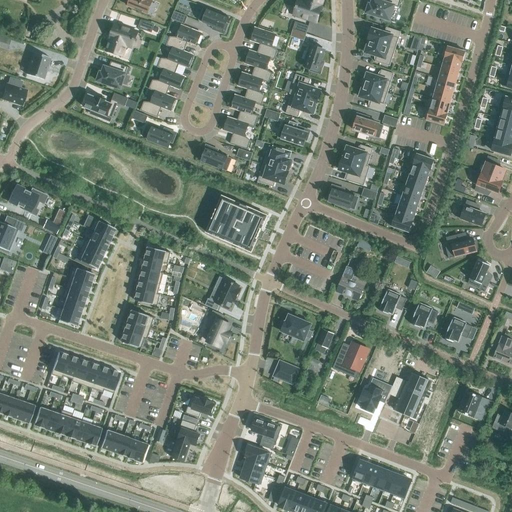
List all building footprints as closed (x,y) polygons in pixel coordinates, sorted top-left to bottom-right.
[(150,0),(127,0),(127,3),(128,4),(127,7),(147,14),(152,1),(150,1),(150,0)] [(323,0),(298,0),(297,6),(302,8),(299,17),(316,23),(323,0)] [(394,6),(398,8),(401,0),(399,0),(377,0),(378,0),(376,0),(372,0),(371,5),(369,4),(366,13),(389,21),(394,6)] [(225,32),(228,24),(226,24),(228,18),(208,10),(203,9),(199,20),(203,22),(203,23),(225,32)] [(186,18),(173,13),(171,19),(183,24),(186,18)] [(141,21),(139,28),(151,32),(153,26),(141,21)] [(138,30),(116,23),(107,49),(124,55),(127,45),(133,47),(135,40),(136,38),(138,30)] [(308,27),(295,23),(292,30),(305,34),(308,27)] [(202,34),(181,26),(177,37),(170,36),(166,46),(172,48),(173,48),(184,52),(187,43),(197,46),(202,34)] [(368,41),(369,41),(395,50),(400,32),(386,27),(384,33),(372,29),(368,41)] [(276,35),(255,28),(251,41),(260,44),(257,54),(270,58),(270,59),(274,60),(278,50),(272,47),(276,35)] [(305,34),(292,30),(290,36),(303,40),(305,34)] [(389,67),(395,50),(369,41),(367,46),(366,45),(363,52),(377,56),(375,62),(389,67)] [(444,46),(443,46),(440,57),(462,63),(465,53),(465,52),(457,50),(444,46)] [(325,51),(311,47),(305,67),(311,69),(310,71),(317,73),(325,51)] [(184,52),(173,48),(172,48),(168,59),(161,58),(158,68),(164,70),(164,69),(175,74),(179,64),(188,68),(193,56),(184,52)] [(257,54),(250,51),(245,64),(255,67),(252,76),(263,80),(263,81),(269,83),(272,73),(266,70),(270,59),(270,58),(257,54)] [(50,58),(33,53),(26,75),(43,80),(50,58)] [(462,63),(440,57),(444,58),(444,60),(442,68),(459,73),(461,65),(462,63)] [(128,67),(115,63),(112,70),(104,67),(103,71),(101,71),(97,81),(120,89),(128,67)] [(459,73),(442,68),(439,78),(434,77),(456,84),(457,80),(459,73)] [(175,74),(164,69),(164,70),(159,81),(153,80),(149,89),(155,92),(155,91),(166,95),(170,86),(179,90),(184,77),(175,74)] [(365,81),(363,85),(387,93),(393,74),(381,70),(378,78),(365,73),(363,80),(365,81)] [(252,76),(242,73),(238,86),(248,89),(245,99),(256,102),(256,103),(262,105),(265,95),(259,92),(263,81),(263,80),(252,76)] [(291,95),(315,103),(316,103),(320,91),(308,87),(310,79),(295,75),(289,94),(291,95)] [(505,76),(502,87),(511,89),(511,76),(506,75),(505,76)] [(434,77),(431,88),(453,94),(456,84),(434,77)] [(22,82),(10,78),(8,85),(6,84),(2,100),(22,106),(27,91),(20,89),(22,82)] [(384,104),(387,93),(363,85),(362,90),(360,90),(358,96),(371,101),(369,108),(383,113),(386,105),(384,104)] [(436,89),(435,90),(433,99),(450,104),(453,94),(431,88),(436,89)] [(166,95),(155,91),(155,92),(151,103),(144,101),(140,111),(157,118),(161,108),(171,112),(176,99),(166,95)] [(115,94),(111,104),(105,102),(106,101),(97,98),(97,99),(88,95),(88,97),(86,97),(82,104),(84,105),(84,107),(111,118),(117,103),(124,106),(127,99),(115,94)] [(315,103),(291,95),(285,113),(298,117),(300,110),(313,114),(316,107),(314,107),(315,103)] [(245,99),(235,96),(231,108),(241,111),(237,121),(249,125),(248,126),(255,128),(258,117),(252,114),(256,103),(256,102),(245,99)] [(499,108),(498,109),(511,112),(511,99),(502,97),(499,108)] [(447,115),(447,114),(448,112),(450,104),(433,99),(430,109),(425,108),(425,109),(447,115)] [(444,125),(447,115),(425,109),(422,119),(423,120),(435,123),(442,125),(444,126),(444,125)] [(511,112),(498,109),(496,118),(511,122),(511,112)] [(279,114),(267,110),(265,116),(277,120),(279,114)] [(147,116),(134,111),(132,117),(144,122),(147,116)] [(398,120),(386,116),(384,123),(396,127),(398,120)] [(356,117),(353,124),(355,125),(354,130),(374,137),(379,138),(383,126),(378,125),(378,124),(356,117)] [(237,121),(228,118),(224,131),(233,134),(230,144),(247,150),(251,140),(245,136),(248,126),(249,125),(237,121)] [(494,123),(493,128),(511,133),(511,122),(496,118),(494,123)] [(286,126),(286,127),(282,125),(278,138),(282,139),(303,146),(304,140),(307,141),(309,134),(286,126)] [(511,133),(493,128),(490,139),(495,141),(495,140),(511,144),(511,133)] [(174,137),(153,129),(147,141),(168,149),(170,143),(172,144),(174,137)] [(468,134),(465,146),(466,147),(471,148),(474,136),(468,134)] [(495,141),(492,151),(510,156),(511,148),(511,144),(495,140),(495,141)] [(343,158),(367,166),(373,149),(360,145),(358,151),(345,147),(343,153),(345,154),(343,158)] [(222,170),(222,169),(226,171),(231,159),(227,157),(205,148),(202,155),(204,156),(202,162),(222,170)] [(263,164),(287,172),(288,168),(290,168),(292,162),(279,157),(281,152),(268,148),(263,164)] [(252,154),(240,150),(238,156),(250,160),(252,154)] [(409,164),(430,171),(432,166),(434,161),(434,160),(428,158),(425,157),(413,153),(412,153),(409,164)] [(477,172),(501,181),(506,171),(497,167),(499,162),(488,157),(486,163),(482,161),(477,172)] [(370,167),(367,166),(343,158),(342,158),(339,170),(348,173),(345,180),(363,186),(370,167)] [(287,172),(263,164),(257,182),(273,187),(275,181),(284,184),(288,172),(287,172)] [(429,173),(430,171),(430,172),(430,171),(409,164),(411,165),(410,168),(407,175),(418,178),(426,181),(429,173)] [(502,182),(501,181),(477,172),(473,183),(477,185),(475,191),(487,196),(489,190),(498,193),(502,182)] [(404,184),(402,184),(416,189),(423,191),(426,181),(418,178),(407,175),(404,184)] [(423,191),(416,189),(402,184),(398,194),(419,202),(423,191)] [(25,209),(24,211),(36,217),(39,210),(36,209),(38,206),(39,203),(44,205),(48,196),(32,188),(30,193),(17,187),(9,202),(25,209)] [(349,209),(350,208),(354,210),(358,198),(354,196),(331,188),(329,196),(331,196),(329,202),(349,209)] [(370,190),(365,189),(363,196),(375,200),(377,193),(370,190)] [(402,196),(399,205),(397,205),(416,212),(419,202),(398,194),(398,195),(402,196)] [(222,196),(215,211),(217,212),(217,211),(222,213),(218,221),(214,220),(214,219),(212,218),(206,232),(246,250),(249,251),(252,252),(252,251),(254,248),(258,238),(261,231),(267,216),(222,196)] [(484,217),(485,214),(477,211),(479,206),(467,202),(465,207),(461,206),(456,217),(464,220),(464,221),(465,221),(465,220),(467,221),(467,222),(468,221),(474,224),(475,224),(477,225),(478,225),(481,226),(482,224),(482,223),(483,221),(483,220),(484,217),(485,217),(484,217)] [(413,222),(412,222),(413,221),(416,212),(397,205),(393,215),(412,222),(413,222)] [(409,233),(409,232),(410,228),(412,222),(393,215),(390,226),(400,230),(408,233),(409,233)] [(0,248),(9,252),(18,231),(21,232),(24,226),(24,224),(7,216),(3,224),(0,222),(0,248)] [(56,234),(62,222),(55,219),(53,224),(46,221),(43,228),(56,234)] [(110,240),(115,229),(94,220),(89,230),(93,232),(110,240)] [(110,240),(93,232),(89,241),(106,249),(110,240)] [(473,242),(473,240),(464,242),(462,234),(446,238),(449,246),(445,247),(449,259),(476,252),(475,250),(477,249),(475,241),(473,242)] [(48,242),(54,245),(57,238),(51,236),(48,242)] [(89,241),(85,239),(80,249),(101,259),(106,249),(89,241)] [(358,247),(364,250),(367,242),(361,240),(358,247)] [(171,253),(148,247),(145,259),(163,263),(168,264),(171,253)] [(101,259),(80,249),(75,260),(97,269),(101,259)] [(398,256),(395,262),(408,268),(411,262),(398,256)] [(3,258),(0,266),(0,268),(12,273),(16,263),(3,258)] [(163,263),(145,259),(143,268),(161,273),(163,263)] [(478,260),(469,279),(470,280),(468,284),(485,292),(492,276),(486,274),(490,266),(478,260)] [(68,278),(91,285),(94,275),(72,267),(68,278)] [(431,267),(427,273),(436,279),(440,272),(431,267)] [(143,268),(140,279),(160,284),(163,273),(161,273),(143,268)] [(344,296),(358,302),(358,300),(359,300),(360,300),(361,300),(362,300),(363,299),(364,298),(364,297),(365,297),(365,296),(365,295),(365,294),(364,293),(363,292),(362,291),(366,282),(353,276),(354,274),(352,270),(347,268),(336,292),(337,293),(337,292),(344,295),(344,296)] [(87,296),(91,285),(68,278),(65,288),(87,296)] [(140,279),(137,289),(158,294),(160,284),(140,279)] [(208,299),(205,305),(217,311),(219,305),(229,309),(235,297),(237,297),(241,289),(239,288),(240,286),(226,280),(222,289),(220,294),(213,291),(210,299),(210,300),(208,299)] [(61,299),(66,300),(83,306),(87,296),(65,288),(61,299)] [(158,294),(137,289),(135,301),(157,306),(160,295),(158,294)] [(401,296),(388,290),(379,311),(388,315),(388,314),(393,315),(396,308),(402,311),(407,299),(401,297),(401,296)] [(80,316),(83,306),(66,300),(62,310),(80,316)] [(459,302),(457,308),(466,312),(468,306),(459,302)] [(433,309),(419,303),(410,324),(420,328),(420,327),(424,329),(427,322),(433,324),(438,313),(432,310),(433,309)] [(80,316),(62,310),(59,321),(76,327),(80,316)] [(154,318),(132,310),(128,321),(151,329),(154,318)] [(213,311),(205,326),(212,329),(206,341),(221,348),(223,342),(226,343),(231,333),(228,331),(231,326),(222,322),(225,316),(213,311)] [(510,323),(511,324),(511,314),(506,313),(506,314),(506,313),(503,320),(510,323)] [(313,342),(316,335),(311,333),(313,327),(291,318),(288,325),(286,324),(283,333),(284,334),(307,343),(308,340),(313,342)] [(467,324),(453,318),(444,338),(454,342),(454,341),(458,343),(461,336),(467,339),(472,327),(466,325),(467,324)] [(145,339),(147,339),(151,329),(128,321),(125,332),(145,339)] [(324,354),(326,349),(328,349),(334,334),(323,330),(317,344),(315,350),(324,354)] [(145,339),(125,332),(121,342),(141,349),(145,339)] [(493,358),(508,364),(511,365),(511,350),(510,350),(511,343),(511,340),(503,336),(499,344),(493,358)] [(341,349),(333,369),(345,374),(348,367),(360,372),(369,350),(352,343),(348,353),(346,352),(341,349)] [(50,375),(62,379),(62,376),(69,356),(58,353),(50,375)] [(78,359),(69,356),(62,376),(72,379),(78,359)] [(72,379),(71,382),(82,385),(89,363),(78,359),(72,379)] [(310,359),(308,364),(317,367),(319,363),(310,359)] [(280,361),(274,376),(292,384),(298,369),(280,361)] [(82,385),(92,389),(99,367),(89,363),(82,385)] [(110,370),(99,367),(92,389),(103,393),(103,390),(110,370)] [(103,390),(114,394),(120,374),(110,370),(103,390)] [(397,378),(394,384),(414,392),(420,377),(409,373),(405,382),(397,378)] [(420,377),(414,392),(430,399),(433,393),(427,391),(431,382),(420,377)] [(365,389),(359,402),(362,403),(360,408),(373,413),(375,409),(376,409),(379,402),(385,404),(392,387),(373,379),(368,390),(365,389)] [(394,384),(390,394),(398,398),(393,410),(405,414),(414,392),(394,384)] [(414,392),(405,414),(416,419),(421,406),(423,406),(424,403),(428,405),(430,399),(414,392)] [(466,392),(458,412),(474,419),(477,411),(483,414),(489,401),(466,392)] [(0,394),(0,414),(2,415),(9,397),(0,394)] [(9,397),(2,415),(11,418),(17,400),(9,397)] [(191,397),(185,414),(199,418),(201,412),(211,416),(214,404),(212,404),(212,402),(203,399),(202,400),(191,397)] [(20,421),(26,403),(17,400),(11,418),(20,421)] [(20,421),(29,424),(35,406),(26,403),(20,421)] [(44,429),(50,411),(39,408),(33,426),(44,429)] [(65,436),(72,416),(72,414),(61,410),(60,415),(54,432),(54,433),(64,436),(65,436)] [(60,415),(50,411),(44,429),(54,432),(60,415)] [(509,435),(511,430),(511,413),(505,411),(503,416),(498,414),(492,428),(509,435)] [(72,416),(65,436),(74,440),(75,440),(81,422),(82,420),(72,416)] [(261,441),(267,443),(275,446),(282,427),(277,426),(256,419),(252,431),(258,433),(263,435),(261,441)] [(182,421),(176,439),(190,444),(196,446),(200,435),(194,433),(197,425),(189,423),(182,421)] [(91,425),(81,422),(75,440),(84,443),(85,443),(91,425)] [(95,447),(101,429),(91,425),(85,443),(95,447)] [(160,429),(156,440),(162,442),(166,431),(160,429)] [(115,434),(106,431),(100,448),(109,451),(115,434)] [(115,434),(109,451),(117,454),(124,437),(115,434)] [(124,437),(117,454),(126,457),(132,439),(124,437)] [(292,438),(286,455),(287,455),(293,457),(299,441),(292,438)] [(132,439),(126,457),(134,460),(135,460),(141,442),(132,439)] [(176,439),(170,457),(184,462),(189,447),(190,444),(176,439)] [(144,463),(150,445),(141,442),(135,460),(144,463)] [(246,457),(248,458),(268,464),(271,454),(249,446),(246,457)] [(248,458),(245,468),(264,475),(268,464),(248,458)] [(353,480),(363,484),(370,465),(360,461),(353,480)] [(381,469),(370,465),(363,484),(373,488),(381,469)] [(261,485),(264,475),(245,468),(241,478),(261,485)] [(384,490),(391,473),(381,469),(373,488),(384,492),(385,490),(384,490)] [(394,494),(401,477),(391,473),(384,490),(385,490),(394,494)] [(394,494),(393,496),(404,500),(411,481),(401,477),(394,494)] [(289,510),(297,491),(286,486),(279,506),(289,510)] [(300,511),(307,494),(297,491),(289,510),(293,511),(300,511)] [(311,511),(317,498),(307,494),(300,511),(311,511)] [(323,511),(327,502),(317,498),(311,511),(323,511)]
